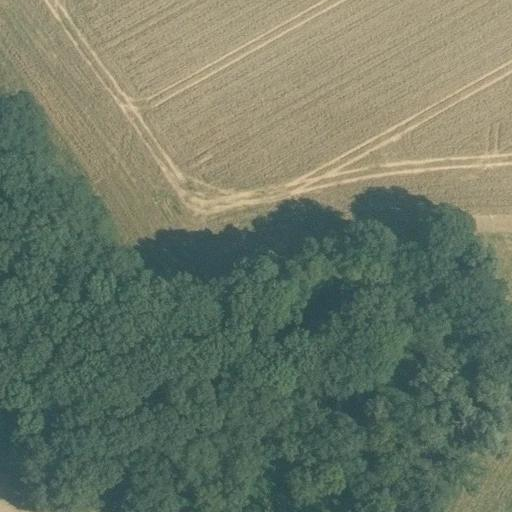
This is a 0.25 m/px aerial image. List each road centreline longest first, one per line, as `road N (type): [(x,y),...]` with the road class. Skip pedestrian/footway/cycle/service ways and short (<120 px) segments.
road 1 (track): [(134,269),(91,312),(77,387),(109,511)]
road 2 (track): [(0,422),(102,511)]
